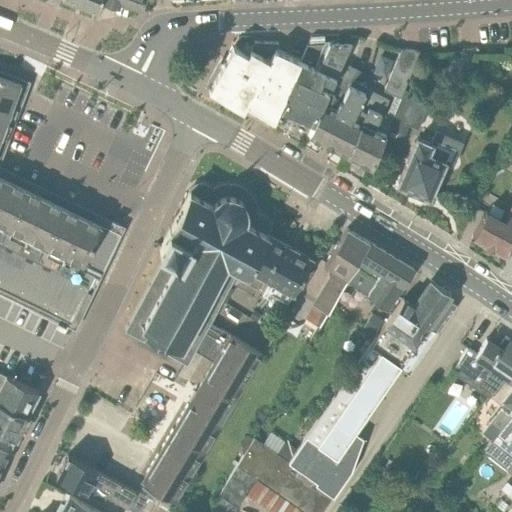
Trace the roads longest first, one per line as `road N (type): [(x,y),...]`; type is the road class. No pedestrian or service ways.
road 1 (residential): [(7,511),(196,119)]
road 2 (tertiary): [(134,86),(158,41),(180,26),(511,5)]
road 3 (secondary): [(511,312),(352,203),(196,119)]
road 4 (secondary): [(134,86),(0,25)]
